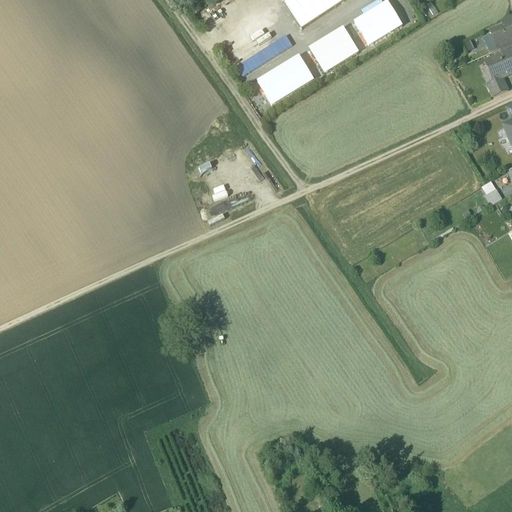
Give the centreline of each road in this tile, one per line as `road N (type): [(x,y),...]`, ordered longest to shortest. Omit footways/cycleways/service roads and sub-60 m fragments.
road 1 (track): [(0,332),(304,192)]
road 2 (track): [(304,192),(168,0)]
road 3 (track): [(511,99),(304,192)]
